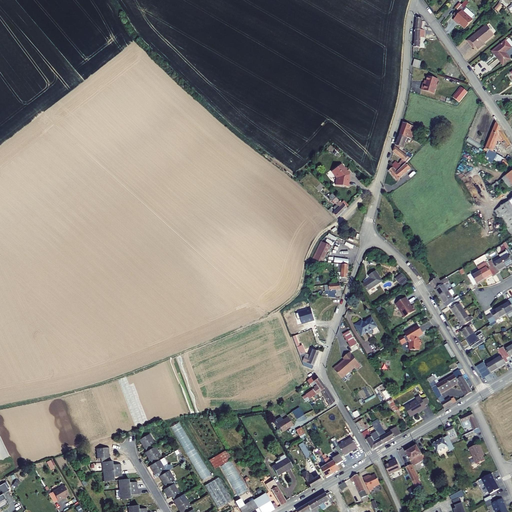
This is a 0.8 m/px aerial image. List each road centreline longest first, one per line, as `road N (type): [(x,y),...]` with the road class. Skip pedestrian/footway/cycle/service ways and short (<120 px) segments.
road 1 (track): [(328,228),(306,259),(300,292),(283,307),(116,378),(0,407)]
road 2 (residential): [(367,234),(323,370),(372,458)]
road 3 (residential): [(413,0),(402,101),(367,234)]
road 4 (residential): [(367,234),(411,272),(483,392)]
road 5 (residential): [(511,136),(417,0)]
